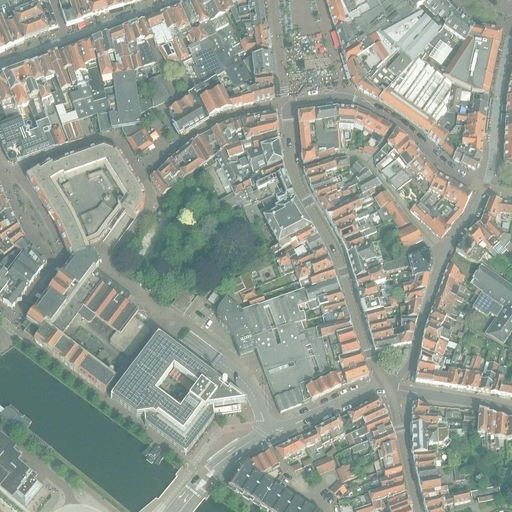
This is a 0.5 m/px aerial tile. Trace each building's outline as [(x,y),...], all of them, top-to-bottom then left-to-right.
[(6,0),(0,0),(0,11),(14,45),(23,41),(24,41),(8,2),(6,0)] [(12,0),(8,2),(24,41),(31,38),(31,39),(36,37),(48,32),(37,5),(47,1),(47,0),(12,0)] [(76,0),(64,0),(59,2),(63,13),(62,13),(66,24),(68,25),(75,23),(75,21),(76,20),(77,22),(83,20),(76,0)] [(76,0),(83,20),(92,17),(91,17),(85,0),(76,0)] [(85,0),(91,17),(109,11),(104,0),(85,0)] [(104,0),(109,11),(123,7),(120,0),(104,0)] [(198,0),(189,3),(209,43),(210,42),(214,49),(212,50),(215,55),(224,50),(219,41),(198,0)] [(207,0),(197,0),(198,0),(219,41),(227,37),(207,0)] [(216,0),(207,0),(227,37),(234,34),(224,13),(216,0)] [(216,0),(224,13),(230,11),(235,24),(240,22),(239,21),(240,20),(229,0),(216,0)] [(247,0),(229,0),(240,20),(250,18),(247,0)] [(247,0),(250,18),(240,20),(241,21),(245,32),(265,30),(261,0),(247,0)] [(352,0),(325,0),(334,28),(345,23),(346,25),(354,21),(362,17),(371,13),(364,0),(362,0),(355,4),(352,0)] [(362,17),(354,21),(364,18),(367,26),(370,37),(373,36),(375,35),(411,15),(433,0),(390,0),(380,7),(371,12),(371,13),(362,17)] [(364,0),(371,13),(371,12),(380,7),(375,0),(364,0)] [(433,0),(411,15),(375,35),(380,43),(387,54),(389,58),(393,54),(398,50),(401,55),(426,29),(446,8),(438,0),(433,0)] [(57,29),(47,1),(37,5),(48,32),(54,30),(57,29)] [(189,3),(180,7),(193,34),(197,44),(196,44),(213,78),(216,77),(217,77),(223,73),(215,55),(212,50),(214,49),(210,42),(209,43),(189,3)] [(180,7),(169,12),(178,32),(179,32),(180,33),(179,37),(181,40),(193,34),(180,7)] [(426,29),(401,55),(408,68),(455,16),(446,8),(426,29)] [(0,39),(4,49),(5,49),(4,49),(13,45),(14,45),(0,11),(0,39)] [(169,12),(160,15),(172,41),(175,40),(177,44),(182,42),(181,40),(179,37),(180,33),(179,32),(178,32),(169,12)] [(145,21),(144,21),(146,25),(146,26),(147,26),(148,30),(149,31),(150,35),(151,35),(152,37),(152,38),(152,39),(153,39),(155,44),(156,44),(157,48),(166,62),(180,61),(181,60),(172,41),(160,15),(145,21)] [(367,80),(356,89),(376,101),(394,110),(414,124),(440,147),(447,138),(447,137),(440,131),(447,124),(442,119),(446,114),(451,85),(443,78),(449,68),(450,68),(474,30),(474,29),(455,16),(408,68),(401,55),(398,50),(393,54),(394,55),(383,66),(368,81),(367,80)] [(335,31),(339,42),(367,26),(364,18),(354,21),(346,25),(335,31)] [(142,22),(137,24),(144,40),(145,41),(147,41),(146,39),(149,38),(152,37),(151,35),(150,35),(149,31),(148,30),(147,26),(146,26),(146,25),(144,21),(142,22)] [(137,24),(129,27),(139,54),(144,69),(146,76),(147,78),(148,80),(144,69),(153,67),(156,75),(161,74),(157,66),(147,41),(145,41),(144,40),(137,24)] [(367,26),(339,42),(342,54),(370,37),(367,26)] [(76,93),(70,95),(69,95),(72,104),(73,103),(73,104),(74,107),(75,112),(78,120),(78,121),(97,114),(100,133),(111,130),(121,128),(140,125),(139,116),(137,96),(135,82),(143,80),(143,81),(148,80),(147,78),(146,76),(144,69),(139,54),(129,27),(113,33),(100,38),(92,41),(95,53),(92,54),(94,62),(97,61),(100,76),(101,78),(100,78),(104,90),(106,99),(93,103),(88,83),(77,87),(74,88),(76,93)] [(474,30),(450,68),(462,72),(465,73),(491,79),(492,77),(499,46),(502,34),(500,33),(499,32),(499,33),(485,30),(485,29),(483,29),(483,30),(482,29),(481,31),(474,30)] [(248,39),(240,44),(241,45),(240,46),(244,52),(268,49),(268,48),(271,47),(269,30),(265,30),(245,32),(247,35),(248,39)] [(224,50),(215,55),(223,73),(234,66),(241,62),(237,56),(244,52),(240,46),(241,45),(240,44),(238,40),(235,33),(234,34),(227,37),(219,41),(224,50)] [(193,34),(181,40),(187,38),(191,47),(188,48),(191,56),(192,56),(197,66),(194,68),(201,82),(212,77),(213,79),(213,78),(196,44),(197,44),(193,34)] [(247,35),(238,40),(240,44),(248,39),(247,35)] [(370,37),(342,54),(346,65),(380,43),(375,35),(373,36),(370,37)] [(175,40),(172,41),(181,60),(189,56),(182,42),(177,44),(175,40)] [(92,41),(77,47),(84,72),(85,72),(88,83),(93,103),(106,99),(104,90),(100,78),(101,78),(100,76),(98,76),(95,64),(92,65),(89,55),(92,54),(95,53),(92,41)] [(380,43),(346,65),(346,66),(347,67),(350,76),(350,77),(350,78),(371,64),(387,54),(380,43)] [(77,47),(66,51),(74,75),(73,76),(77,87),(88,83),(85,72),(84,72),(77,47)] [(58,54),(57,54),(63,71),(64,71),(70,87),(69,88),(68,89),(68,92),(69,95),(70,95),(76,93),(74,88),(77,87),(73,76),(74,75),(66,51),(63,52),(58,54)] [(48,57),(48,58),(61,92),(66,104),(61,91),(68,89),(69,88),(70,87),(64,71),(63,71),(57,54),(48,57)] [(371,64),(350,78),(351,80),(350,80),(352,84),(356,89),(367,80),(368,78),(389,58),(387,54),(371,64)] [(234,66),(223,73),(232,89),(243,83),(251,79),(271,77),(268,55),(252,57),(251,57),(241,62),(234,66)] [(48,58),(37,62),(44,82),(51,79),(56,92),(49,95),(51,99),(53,103),(55,108),(61,105),(63,105),(66,104),(61,92),(48,58)] [(37,62),(26,67),(38,95),(41,102),(43,107),(50,104),(53,103),(51,99),(49,95),(44,82),(37,62)] [(26,67),(2,76),(13,100),(17,109),(28,105),(26,99),(29,98),(29,99),(38,95),(26,67)] [(491,79),(465,73),(463,81),(464,82),(463,85),(466,85),(471,88),(477,89),(476,91),(488,93),(491,79)] [(13,100),(2,76),(0,76),(0,104),(7,123),(21,117),(17,109),(13,100)] [(216,77),(213,78),(213,79),(194,90),(196,93),(195,93),(208,119),(219,113),(219,112),(230,108),(230,109),(256,103),(247,91),(237,96),(228,100),(224,91),(223,92),(216,77),(217,77),(216,77)] [(230,88),(224,91),(228,100),(237,96),(247,91),(256,103),(274,99),(271,77),(251,79),(243,83),(232,89),(231,89),(230,88)] [(148,82),(150,94),(153,108),(173,100),(163,78),(148,82)] [(446,114),(456,116),(457,116),(485,120),(488,98),(470,95),(471,93),(451,85),(446,114)] [(190,96),(190,98),(204,121),(206,120),(208,119),(195,93),(192,95),(190,96)] [(150,94),(137,96),(139,116),(153,108),(150,94)] [(0,142),(5,156),(7,157),(7,158),(7,159),(7,160),(7,161),(8,162),(8,163),(9,163),(10,163),(10,164),(11,164),(12,164),(13,164),(13,163),(14,163),(15,163),(15,162),(16,162),(16,161),(17,161),(18,161),(19,161),(21,160),(21,161),(58,146),(51,130),(45,114),(43,107),(41,102),(38,95),(29,99),(29,98),(26,99),(28,105),(17,109),(21,117),(7,123),(1,126),(0,126),(0,142)] [(179,135),(182,134),(183,134),(183,135),(184,135),(185,135),(188,133),(188,132),(189,132),(189,131),(188,130),(204,121),(190,98),(168,111),(175,122),(173,124),(179,135)] [(61,105),(55,108),(61,126),(70,123),(78,121),(78,120),(75,112),(66,114),(63,105),(61,105)] [(336,108),(312,112),(314,130),(315,143),(316,147),(318,160),(334,155),(333,152),(340,151),(336,108)] [(337,108),(336,108),(340,151),(346,150),(345,142),(349,141),(352,125),(354,125),(357,110),(337,108)] [(357,110),(354,125),(354,124),(358,126),(363,128),(364,128),(370,115),(357,110)] [(299,127),(299,132),(314,130),(312,112),(297,115),(298,127),(299,127)] [(258,116),(252,117),(253,127),(257,126),(276,124),(276,114),(269,115),(269,113),(264,113),(263,116),(258,116)] [(370,115),(364,128),(374,134),(381,122),(370,115)] [(456,122),(456,128),(461,128),(466,129),(466,128),(484,131),(485,120),(457,116),(456,116),(456,122)] [(243,118),(239,120),(243,128),(243,130),(253,127),(252,117),(247,117),(243,118)] [(239,120),(231,122),(235,131),(243,128),(239,120)] [(83,139),(78,121),(70,123),(75,141),(83,139)] [(231,122),(221,127),(230,148),(240,143),(235,131),(231,122)] [(381,122),(374,134),(370,139),(379,144),(383,139),(391,127),(381,122)] [(75,141),(70,123),(61,126),(61,127),(67,143),(75,141)] [(243,128),(235,131),(240,143),(277,133),(276,124),(257,126),(253,127),(243,130),(243,128)] [(140,125),(121,128),(122,132),(126,138),(125,138),(136,155),(153,144),(142,128),(140,125)] [(66,143),(59,127),(51,130),(58,146),(66,143)] [(221,127),(211,131),(221,152),(225,150),(230,148),(221,127)] [(447,137),(447,138),(451,138),(462,140),(463,140),(482,143),(484,131),(466,128),(466,129),(461,128),(456,128),(447,137)] [(314,130),(299,132),(301,148),(316,147),(315,143),(314,130)] [(211,131),(202,136),(208,147),(208,146),(214,157),(221,152),(211,131)] [(376,168),(406,139),(396,131),(387,144),(374,158),(376,168)] [(230,148),(225,150),(229,160),(246,155),(266,148),(278,144),(277,133),(240,143),(230,148)] [(202,136),(192,142),(205,164),(215,157),(214,157),(208,146),(208,147),(202,136)] [(447,138),(440,147),(453,158),(454,159),(457,151),(457,150),(449,144),(452,141),(451,140),(451,139),(451,138),(447,138)] [(406,139),(376,168),(381,174),(414,148),(407,140),(406,139)] [(462,140),(461,146),(469,147),(469,151),(470,151),(481,156),(482,143),(463,140),(462,140)] [(192,142),(180,152),(195,172),(205,164),(192,142)] [(205,164),(195,172),(201,168),(203,172),(218,164),(221,170),(216,172),(224,189),(229,187),(232,194),(218,203),(219,205),(220,205),(222,203),(238,195),(238,194),(252,188),(250,181),(253,180),(252,178),(255,176),(254,174),(282,164),(281,157),(282,157),(281,155),(280,155),(280,153),(280,152),(280,151),(281,151),(280,150),(279,150),(279,146),(278,144),(266,148),(246,155),(229,160),(225,150),(221,152),(214,157),(215,157),(205,164)] [(454,159),(453,158),(452,160),(464,166),(470,151),(469,151),(458,145),(457,150),(457,151),(454,159)] [(131,172),(128,169),(117,151),(103,146),(51,165),(50,163),(26,178),(39,200),(41,198),(43,199),(60,226),(62,231),(65,237),(72,252),(74,251),(99,240),(110,226),(113,228),(125,213),(130,217),(135,220),(143,209),(144,194),(131,172)] [(316,147),(301,148),(301,154),(303,165),(318,160),(316,147)] [(414,148),(381,174),(389,183),(421,158),(414,148)] [(470,151),(464,166),(476,171),(479,163),(482,156),(481,156),(470,151)] [(180,152),(171,160),(171,161),(185,179),(195,172),(180,152)] [(335,160),(332,161),(336,169),(349,166),(347,158),(335,160)] [(421,158),(389,183),(391,184),(397,192),(411,181),(420,174),(430,167),(421,158)] [(171,161),(164,167),(177,185),(181,181),(185,179),(171,161)] [(304,171),(306,179),(324,173),(324,174),(336,170),(336,169),(332,161),(306,170),(304,171)] [(358,162),(352,168),(358,175),(365,169),(358,162)] [(250,181),(252,188),(253,188),(284,174),(282,164),(254,174),(255,176),(252,178),(253,180),(250,181)] [(164,167),(157,173),(163,181),(169,190),(177,185),(164,167)] [(420,174),(411,181),(417,187),(425,196),(428,192),(430,187),(437,175),(430,167),(420,174)] [(355,179),(353,181),(355,184),(356,184),(372,176),(365,169),(358,175),(359,175),(355,179)] [(157,172),(149,178),(163,196),(169,190),(163,181),(157,173),(157,172)] [(324,173),(306,179),(310,186),(326,180),(324,174),(324,173)] [(222,203),(220,205),(222,204),(226,211),(240,204),(244,211),(253,207),(275,197),(279,206),(280,206),(294,199),(287,180),(284,174),(253,188),(252,188),(238,194),(238,195),(222,203)] [(414,207),(410,203),(407,205),(411,210),(410,212),(422,223),(443,201),(451,183),(437,175),(430,187),(428,192),(425,196),(420,201),(416,205),(414,207)] [(372,176),(356,184),(359,189),(360,190),(362,194),(380,184),(372,176)] [(326,180),(310,186),(313,193),(342,182),(340,177),(332,179),(332,178),(327,180),(326,180)] [(344,187),(342,182),(313,193),(316,201),(333,193),(336,193),(355,184),(353,181),(352,182),(352,183),(347,185),(344,187)] [(443,201),(422,223),(440,240),(451,228),(450,227),(463,212),(471,195),(453,185),(451,183),(443,201)] [(333,193),(316,201),(325,215),(334,211),(333,207),(344,202),(342,198),(350,195),(348,189),(355,186),(356,190),(359,189),(356,184),(355,184),(336,193),(333,193)] [(374,199),(380,210),(394,202),(386,192),(374,199)] [(334,211),(325,215),(330,224),(363,207),(360,201),(364,199),(362,194),(361,195),(344,202),(333,207),(334,211)] [(0,221),(2,221),(0,217),(0,214),(10,210),(4,197),(0,198),(0,221)] [(280,206),(279,206),(275,197),(253,207),(244,211),(249,221),(250,225),(264,218),(278,245),(288,240),(311,229),(294,199),(280,206)] [(489,200),(479,223),(499,243),(505,248),(509,243),(511,236),(504,234),(495,225),(494,221),(498,213),(511,215),(511,203),(501,202),(489,200)] [(394,202),(380,210),(379,210),(377,212),(383,224),(392,220),(393,219),(392,218),(401,212),(394,202)] [(363,207),(330,224),(334,231),(335,231),(364,216),(364,217),(368,215),(366,212),(357,216),(358,218),(355,219),(353,214),(361,210),(361,209),(363,208),(363,207)] [(0,233),(16,223),(10,210),(0,214),(0,217),(2,221),(0,221),(0,233)] [(393,219),(392,220),(398,229),(410,224),(401,212),(392,218),(393,219)] [(364,216),(335,231),(340,241),(368,229),(367,226),(360,229),(356,221),(364,217),(365,218),(368,216),(368,215),(364,217),(364,216)] [(16,223),(0,233),(0,244),(20,230),(16,223)] [(479,223),(472,229),(485,243),(499,256),(500,257),(507,250),(505,248),(499,243),(479,223)] [(410,224),(398,229),(397,230),(398,233),(413,227),(410,224)] [(413,227),(398,233),(398,234),(395,235),(399,243),(401,246),(421,239),(413,227)] [(368,229),(340,241),(344,248),(362,240),(361,239),(363,238),(364,238),(376,233),(374,228),(369,230),(368,229)] [(276,259),(284,255),(285,255),(294,250),(293,251),(309,242),(317,238),(317,237),(316,238),(311,229),(288,240),(278,245),(261,255),(263,259),(271,254),(272,255),(283,249),(285,254),(284,255),(276,259)] [(472,229),(465,236),(479,249),(482,245),(496,259),(499,256),(485,243),(472,229)] [(20,230),(0,244),(0,251),(4,256),(14,248),(25,239),(20,230)] [(465,236),(455,252),(469,261),(477,264),(483,258),(485,254),(479,249),(465,236)] [(309,242),(293,251),(294,252),(303,248),(307,256),(323,249),(317,238),(309,242)] [(403,254),(404,259),(405,258),(428,251),(421,239),(401,246),(404,253),(403,254)] [(362,240),(344,248),(347,255),(371,245),(371,244),(371,245),(364,247),(362,240)] [(0,300),(7,306),(8,306),(42,261),(43,261),(27,242),(24,245),(3,261),(0,264),(0,300)] [(371,245),(347,255),(354,279),(380,269),(378,262),(381,262),(382,261),(381,256),(375,257),(371,245)] [(284,255),(276,259),(280,268),(282,273),(280,274),(281,277),(283,276),(295,271),(295,272),(327,259),(323,249),(307,256),(303,248),(294,252),(293,251),(294,250),(285,255),(284,255)] [(429,253),(428,251),(405,258),(408,269),(408,270),(413,268),(431,266),(431,264),(431,262),(431,260),(431,259),(430,257),(430,255),(429,253)] [(485,254),(483,258),(490,264),(493,260),(486,253),(485,254)] [(23,333),(17,340),(151,443),(150,444),(148,446),(146,450),(141,453),(144,457),(150,453),(150,454),(146,459),(152,463),(156,458),(154,464),(158,466),(160,461),(161,461),(163,458),(165,455),(166,454),(179,464),(189,451),(214,418),(239,385),(214,366),(218,361),(222,356),(161,310),(151,308),(97,267),(86,258),(84,261),(79,258),(78,260),(77,262),(73,267),(23,333)] [(380,269),(354,279),(357,291),(376,285),(385,282),(383,274),(386,273),(386,274),(408,269),(405,258),(404,259),(400,260),(383,267),(383,268),(380,269)] [(327,259),(295,272),(298,282),(332,270),(327,259)] [(448,265),(444,277),(454,281),(453,282),(458,284),(459,281),(462,283),(464,279),(458,274),(458,271),(448,265)] [(428,276),(431,267),(431,266),(413,268),(408,270),(408,272),(399,275),(400,279),(400,281),(415,279),(428,276)] [(511,287),(482,266),(469,284),(478,291),(482,293),(479,298),(474,305),(472,307),(487,318),(489,314),(495,318),(485,333),(502,346),(511,332),(511,287)] [(332,270),(298,282),(301,290),(302,290),(335,279),(332,270)] [(394,280),(400,279),(399,275),(408,272),(393,276),(394,280)] [(404,295),(425,290),(425,289),(424,289),(423,288),(424,287),(424,285),(426,285),(428,276),(415,279),(400,281),(404,295)] [(441,284),(440,287),(456,296),(458,290),(464,293),(465,290),(464,289),(457,285),(458,284),(453,282),(454,281),(444,277),(441,284)] [(236,280),(228,283),(230,287),(241,282),(239,278),(236,280)] [(225,299),(219,307),(218,308),(218,309),(217,311),(217,312),(217,314),(217,315),(217,317),(217,318),(218,319),(219,322),(220,323),(220,324),(221,326),(222,326),(224,328),(226,329),(228,332),(230,335),(231,336),(233,339),(234,341),(234,342),(236,345),(237,348),(237,349),(238,352),(238,354),(239,357),(240,357),(239,356),(241,360),(245,359),(257,355),(259,359),(261,364),(263,363),(275,394),(277,398),(275,399),(275,398),(274,399),(279,414),(280,414),(301,406),(304,404),(299,385),(308,382),(330,372),(321,339),(318,340),(315,329),(304,332),(300,323),(306,321),(303,312),(299,313),(297,307),(313,301),(340,293),(335,279),(302,290),(301,290),(264,302),(250,306),(245,309),(244,310),(241,311),(241,310),(241,311),(225,299)] [(241,282),(230,287),(235,294),(245,288),(241,282)] [(376,285),(357,291),(360,304),(380,301),(385,301),(386,303),(388,303),(389,305),(388,305),(389,309),(391,309),(398,308),(395,297),(388,299),(387,293),(384,294),(383,291),(378,292),(376,285)] [(440,287),(436,298),(452,306),(454,300),(461,303),(463,300),(456,297),(456,296),(440,287)] [(243,302),(257,297),(253,288),(239,293),(243,302)] [(190,302),(194,297),(184,289),(172,305),(183,314),(192,303),(190,302)] [(404,304),(399,305),(399,306),(400,312),(404,311),(403,305),(405,305),(422,301),(425,290),(404,295),(403,295),(404,304)] [(340,293),(313,301),(315,307),(319,306),(319,308),(327,306),(342,301),(340,293)] [(247,301),(250,306),(264,302),(262,295),(257,297),(247,301)] [(470,302),(474,305),(479,298),(475,295),(470,302)] [(436,298),(432,310),(446,317),(462,325),(465,319),(461,317),(460,319),(457,318),(458,317),(451,314),(453,308),(452,307),(452,306),(436,298)] [(327,306),(319,308),(320,307),(323,317),(320,317),(321,317),(345,311),(342,301),(327,306)] [(380,301),(360,304),(364,315),(383,310),(389,309),(388,305),(389,305),(388,303),(386,303),(385,301),(380,301)] [(403,305),(404,311),(408,310),(407,316),(418,315),(422,301),(405,305),(403,305)] [(383,310),(364,315),(367,325),(385,321),(386,321),(384,314),(392,313),(391,309),(389,309),(383,310)] [(427,324),(426,328),(450,335),(451,335),(454,329),(442,324),(446,317),(432,310),(427,324)] [(345,311),(321,317),(321,318),(322,317),(325,327),(348,321),(345,311)] [(396,328),(398,333),(404,332),(405,328),(414,327),(415,327),(417,318),(400,318),(400,327),(396,328)] [(385,321),(367,325),(370,334),(390,330),(388,330),(388,329),(395,327),(395,320),(386,322),(386,321),(385,321)] [(330,372),(308,382),(321,378),(364,365),(360,354),(352,332),(348,321),(325,327),(318,328),(318,329),(315,329),(318,340),(321,339),(330,372)] [(399,337),(397,338),(398,346),(410,344),(414,327),(405,328),(404,332),(404,337),(399,337)] [(423,337),(423,339),(440,344),(441,340),(448,342),(450,335),(426,328),(425,331),(423,337)] [(390,330),(370,334),(373,343),(393,339),(393,338),(390,330)] [(393,339),(373,343),(375,351),(379,350),(398,346),(397,338),(393,338),(393,339)] [(421,350),(421,352),(443,357),(447,347),(455,350),(457,345),(448,342),(441,340),(440,344),(423,339),(421,350)] [(420,360),(419,362),(442,367),(443,365),(444,365),(446,360),(442,359),(443,357),(421,352),(420,360)] [(417,372),(415,382),(422,383),(432,384),(446,386),(453,363),(456,354),(455,354),(451,362),(446,360),(444,365),(442,373),(435,371),(434,374),(417,372)] [(466,358),(463,367),(471,370),(466,389),(478,392),(482,377),(475,375),(476,371),(477,372),(481,361),(473,359),(473,360),(466,358)] [(418,367),(417,372),(434,374),(435,371),(442,373),(444,365),(443,365),(442,367),(419,362),(418,365),(419,365),(419,367),(418,367)] [(453,363),(446,386),(457,388),(463,366),(461,373),(454,372),(457,364),(453,363)] [(482,377),(478,392),(490,394),(498,365),(489,363),(485,377),(482,377)] [(498,365),(490,394),(498,395),(503,379),(506,369),(507,364),(504,363),(502,368),(498,367),(499,366),(498,365)] [(299,385),(304,404),(311,401),(314,400),(318,398),(320,396),(321,397),(324,395),(327,394),(327,393),(334,390),(337,389),(346,385),(351,383),(368,377),(364,365),(321,378),(308,382),(299,385)] [(463,366),(457,388),(466,390),(466,389),(471,370),(463,367),(463,366)] [(503,379),(498,395),(511,397),(511,375),(510,380),(503,379)] [(347,416),(352,425),(354,424),(363,419),(383,410),(383,409),(378,400),(376,401),(366,406),(347,416)] [(24,432),(31,422),(23,416),(22,417),(17,413),(18,412),(10,405),(2,415),(11,421),(12,420),(17,424),(15,425),(24,432)] [(412,405),(411,416),(442,419),(442,415),(436,414),(433,413),(434,407),(429,407),(429,406),(422,406),(422,405),(412,405)] [(363,419),(354,424),(357,432),(361,430),(368,425),(386,417),(383,410),(363,419)] [(481,449),(485,450),(488,414),(478,411),(476,434),(476,437),(484,437),(484,441),(482,441),(481,449)] [(488,414),(485,450),(485,455),(494,455),(495,450),(496,416),(488,414)] [(442,419),(411,416),(411,426),(437,427),(437,424),(446,425),(447,420),(442,419)] [(496,416),(495,450),(499,450),(498,440),(499,440),(507,440),(507,420),(496,416)] [(357,432),(350,435),(353,441),(355,440),(359,438),(363,436),(367,434),(390,425),(386,417),(368,425),(361,430),(357,432)] [(322,445),(332,440),(333,441),(345,435),(342,431),(343,430),(338,420),(315,431),(321,442),(322,445)] [(359,438),(355,440),(358,446),(373,440),(392,433),(390,425),(367,434),(363,436),(365,435),(368,441),(362,444),(359,438)] [(437,427),(411,426),(412,455),(435,453),(437,453),(437,445),(442,445),(446,448),(451,443),(447,440),(447,436),(456,435),(456,431),(449,431),(449,430),(445,429),(445,431),(437,432),(437,427)] [(315,431),(301,438),(306,449),(314,445),(316,450),(322,447),(322,446),(322,445),(321,442),(315,431)] [(0,484),(10,492),(27,506),(28,505),(43,487),(37,482),(34,479),(36,475),(35,476),(32,473),(33,472),(28,469),(24,467),(25,466),(20,462),(20,463),(17,460),(21,455),(20,455),(16,453),(17,452),(13,449),(16,446),(15,445),(15,446),(12,443),(12,442),(8,439),(7,439),(4,437),(4,436),(0,433),(0,432),(0,484)] [(358,446),(351,448),(353,453),(368,448),(368,447),(370,446),(372,453),(395,443),(392,433),(373,440),(358,446)] [(353,441),(350,435),(346,437),(350,448),(351,448),(358,446),(355,440),(353,441)] [(292,459),(295,458),(301,455),(300,452),(306,449),(301,438),(275,450),(283,460),(285,459),(291,456),(292,459)] [(395,443),(372,453),(374,462),(375,464),(379,462),(398,456),(395,443)] [(333,448),(326,455),(327,458),(330,457),(336,452),(333,448)] [(458,466),(451,452),(448,452),(449,464),(449,467),(449,468),(454,467),(458,466)] [(272,453),(261,458),(268,472),(279,466),(272,453)] [(435,453),(412,455),(415,471),(439,468),(441,468),(440,458),(436,458),(435,453)] [(379,462),(375,464),(374,464),(376,474),(382,472),(400,467),(400,464),(398,456),(379,462)] [(330,457),(325,460),(329,470),(335,468),(333,464),(330,457)] [(261,458),(251,464),(257,477),(258,477),(268,472),(261,458)] [(302,462),(304,468),(311,465),(311,459),(302,462)] [(325,460),(319,462),(324,473),(329,470),(325,460)] [(324,473),(319,462),(313,464),(318,475),(324,473)] [(240,469),(229,486),(230,487),(260,506),(258,509),(262,511),(316,511),(277,487),(275,491),(254,477),(255,476),(257,477),(251,464),(248,465),(240,469)] [(291,467),(294,472),(301,469),(299,464),(291,467)] [(351,464),(336,470),(339,476),(353,470),(354,471),(351,464)] [(455,482),(465,481),(464,476),(459,476),(458,466),(454,467),(455,482)] [(367,482),(367,485),(373,483),(401,475),(400,467),(382,472),(376,474),(377,479),(372,480),(367,482)] [(439,468),(415,471),(418,483),(436,479),(436,477),(440,476),(439,468)] [(353,470),(339,476),(342,483),(356,477),(354,471),(353,470)] [(373,483),(367,485),(368,489),(380,485),(382,490),(404,484),(401,475),(373,483)] [(436,479),(418,483),(421,494),(444,488),(442,479),(438,479),(436,479)] [(346,491),(338,483),(334,487),(342,495),(345,492),(346,491)] [(362,509),(363,511),(374,511),(381,510),(379,503),(405,494),(404,484),(382,490),(368,495),(371,504),(375,503),(375,504),(362,509)] [(342,495),(334,487),(329,491),(338,499),(345,492),(342,495)] [(447,497),(445,488),(444,488),(421,494),(423,502),(443,498),(447,497)] [(451,496),(453,504),(454,506),(469,502),(467,493),(451,496)] [(379,503),(381,510),(387,507),(407,500),(405,494),(379,503)] [(443,498),(423,502),(425,511),(444,511),(443,508),(446,507),(445,506),(453,504),(451,496),(447,497),(443,498)] [(402,511),(409,509),(407,500),(387,507),(388,511),(402,511)]
